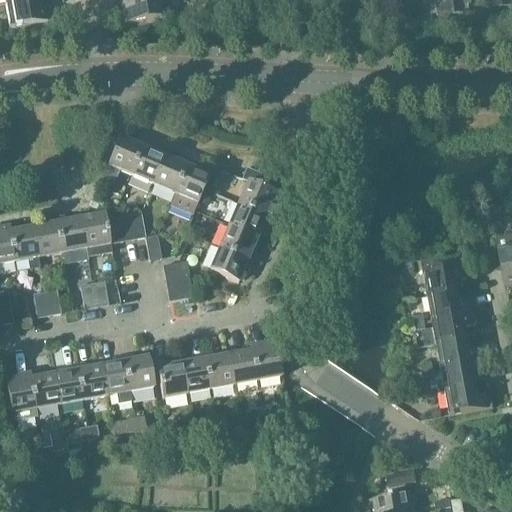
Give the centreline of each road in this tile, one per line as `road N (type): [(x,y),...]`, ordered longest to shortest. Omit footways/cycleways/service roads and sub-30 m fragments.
road 1 (residential): [(306,308),(170,334),(133,320),(0,345)]
road 2 (unclassified): [(306,308),(319,81)]
road 3 (residential): [(511,491),(319,375)]
road 4 (tertiary): [(98,76),(319,81)]
road 5 (tertiary): [(319,81),(511,82)]
